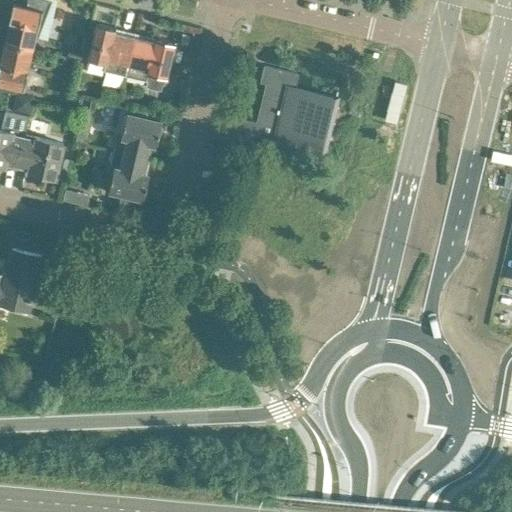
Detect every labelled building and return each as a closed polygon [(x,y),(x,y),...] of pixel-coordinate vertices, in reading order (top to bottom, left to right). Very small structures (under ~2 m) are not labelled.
[(14,3),(12,3),(8,22),(9,22),(4,43),(33,50),(36,37),(39,38),(51,0),(26,0),(25,7),(13,4),(14,3)] [(124,74),(133,37),(114,33),(115,28),(95,23),(87,57),(107,62),(105,70),(124,74)] [(153,42),(133,37),(124,74),(147,80),(146,85),(150,87),(157,89),(161,89),(164,76),(168,77),(172,60),(174,61),(176,49),(173,48),(174,42),(154,37),(153,42)] [(33,50),(4,43),(0,60),(0,83),(25,89),(29,70),(28,70),(33,50)] [(297,73),(263,65),(261,74),(270,76),(258,131),(227,123),(223,139),(278,153),(282,138),(323,148),(322,154),(323,155),(338,91),(336,90),(335,97),(293,88),(297,73)] [(121,90),(103,86),(100,99),(118,103),(121,90)] [(68,94),(66,105),(74,107),(76,96),(68,94)] [(6,110),(1,128),(0,128),(0,165),(5,167),(6,163),(17,166),(24,136),(30,115),(6,110)] [(118,134),(114,152),(149,160),(152,145),(156,146),(162,122),(127,113),(122,135),(118,134)] [(34,138),(24,136),(17,166),(29,168),(28,172),(55,179),(64,143),(35,136),(34,138)] [(145,174),(149,160),(114,152),(111,166),(114,167),(108,191),(129,196),(127,201),(139,204),(140,199),(143,199),(149,175),(145,174)] [(64,160),(59,181),(65,183),(70,162),(64,160)] [(0,305),(29,312),(42,255),(12,248),(6,273),(4,272),(0,274),(0,305)]
